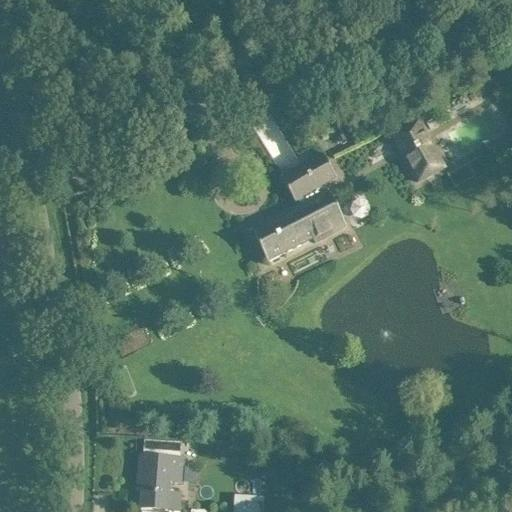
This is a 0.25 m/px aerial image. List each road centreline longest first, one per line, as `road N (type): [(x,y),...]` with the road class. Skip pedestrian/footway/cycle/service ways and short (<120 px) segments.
road 1 (unclassified): [(73,511),(68,403),(0,23)]
road 2 (unknown): [(460,4),(31,180)]
